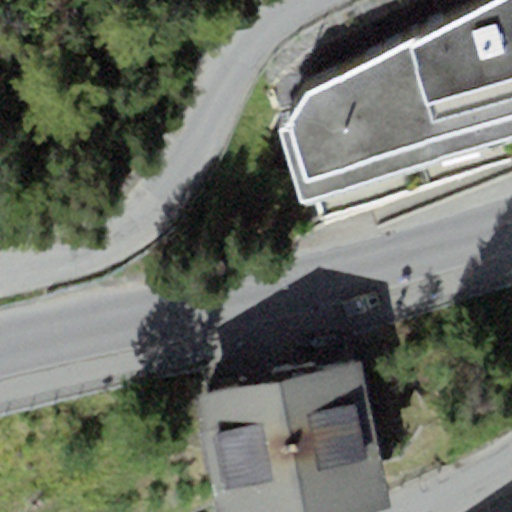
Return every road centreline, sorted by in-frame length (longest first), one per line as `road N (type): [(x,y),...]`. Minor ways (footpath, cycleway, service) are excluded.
road 1 (residential): [(0,354),(289,289),(511,227)]
road 2 (residential): [(0,265),(78,254),(120,238),(154,208),(249,26),(287,0)]
